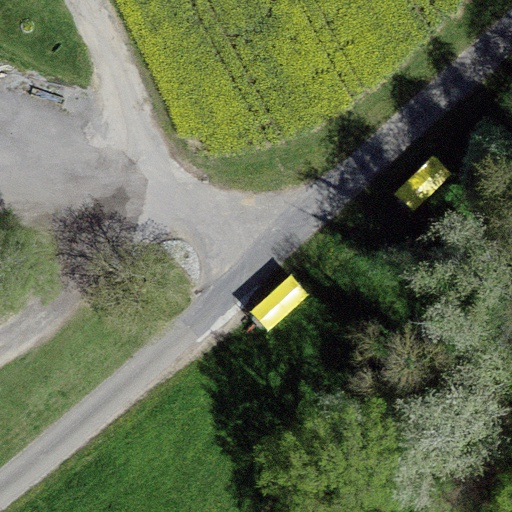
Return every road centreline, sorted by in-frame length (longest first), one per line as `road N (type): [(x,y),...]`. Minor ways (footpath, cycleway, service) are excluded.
road 1 (residential): [(0,488),(511,36)]
road 2 (track): [(84,0),(164,170),(252,270)]
